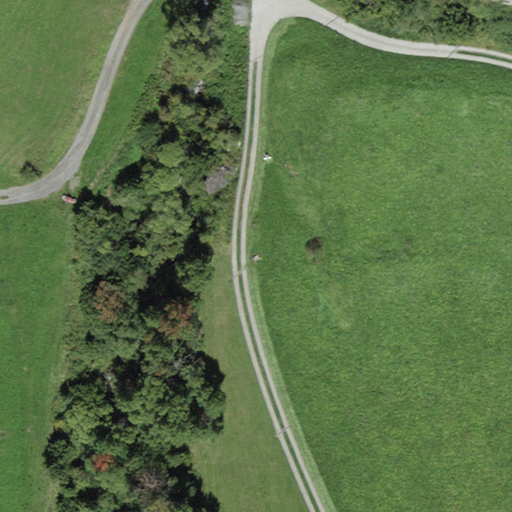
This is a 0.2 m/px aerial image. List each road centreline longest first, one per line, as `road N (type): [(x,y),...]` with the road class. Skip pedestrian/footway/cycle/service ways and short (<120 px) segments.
road 1 (track): [(269,0),(237,256),(247,320),(319,511)]
road 2 (track): [(142,0),(68,167),(40,186),(0,196)]
road 3 (track): [(511,59),(364,33),(286,0)]
